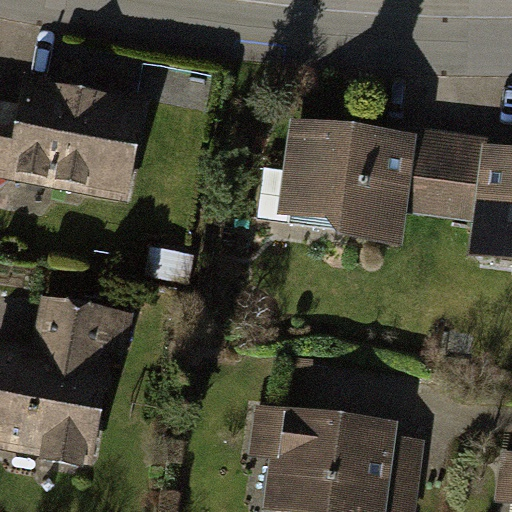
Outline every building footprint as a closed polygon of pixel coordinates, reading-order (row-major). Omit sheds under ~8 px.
[(0,182),(130,206),(147,113),(0,85),(0,182)] [(421,215),(461,221),(472,139),(295,111),(277,229),(416,251),(421,215)] [(511,145),(472,139),(461,221),(500,227),(495,260),(511,262),(511,145)] [(34,349),(0,342),(0,445),(93,464),(123,315),(44,300),(34,349)] [(411,511),(424,429),(262,404),(246,509),(268,511),(411,511)] [(511,511),(511,455),(511,456),(503,511),(511,511)]
